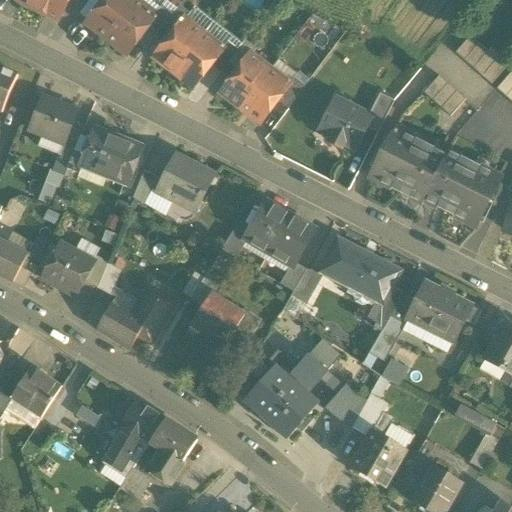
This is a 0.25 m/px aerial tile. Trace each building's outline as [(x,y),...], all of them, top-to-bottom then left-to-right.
[(19,0),(18,3),(58,23),(69,0),(19,0)] [(105,0),(86,25),(106,41),(137,1),(135,0),(105,0)] [(155,15),(137,1),(106,41),(126,56),(146,30),(157,16),(155,15)] [(155,38),(164,27),(172,15),(162,7),(155,15),(157,16),(146,30),(155,38)] [(178,7),(172,15),(164,27),(173,34),(184,20),(188,15),(178,7)] [(154,59),(173,74),(204,35),(184,20),(173,34),(154,59)] [(224,50),(204,35),(173,74),(193,89),(213,64),(224,50)] [(455,54),(491,85),(506,68),(470,36),(455,54)] [(248,39),(238,52),(231,60),(241,67),(250,55),(257,46),(248,39)] [(223,71),(231,60),(238,52),(228,44),(224,50),(213,64),(223,71)] [(220,95),(240,110),(270,70),(250,55),(241,67),(220,95)] [(18,77),(0,69),(0,112),(2,113),(18,77)] [(290,85),(270,70),(240,110),(260,125),(281,97),(290,85)] [(496,90),(511,104),(511,74),(511,73),(496,90)] [(281,97),(291,105),(307,84),(297,76),(290,85),(281,97)] [(424,94),(450,118),(466,100),(439,76),(424,94)] [(367,129),(378,134),(394,102),(380,95),(369,117),(373,119),(367,129)] [(63,144),(64,144),(72,122),(76,113),(42,99),(30,130),(63,144)] [(344,146),(356,152),(367,129),(373,119),(369,117),(336,100),(319,133),(331,139),(329,143),(342,150),(344,146)] [(58,156),(70,161),(84,127),(72,122),(64,144),(63,144),(58,156)] [(96,132),(84,127),(70,161),(82,166),(96,132)] [(123,187),(124,187),(141,145),(140,145),(138,149),(97,132),(99,128),(98,128),(96,132),(82,166),(81,170),(82,170),(84,166),(124,182),(123,187)] [(140,145),(99,128),(97,132),(138,149),(140,145)] [(421,206),(423,202),(446,156),(395,130),(369,180),(421,206)] [(448,152),(446,156),(423,202),(475,228),(500,178),(448,152)] [(174,202),(195,212),(213,176),(194,167),(192,171),(174,162),(176,158),(175,157),(163,180),(157,193),(174,202)] [(192,171),(194,167),(176,158),(174,162),(192,171)] [(66,170),(80,176),(82,170),(81,170),(82,166),(70,161),(66,170)] [(84,166),(82,170),(123,187),(124,182),(84,166)] [(133,198),(145,205),(152,191),(158,178),(144,171),(133,198)] [(157,193),(163,180),(158,178),(152,191),(157,193)] [(152,191),(145,205),(166,218),(174,202),(157,193),(152,191)] [(118,201),(115,208),(126,213),(129,205),(118,201)] [(290,267),(293,269),(296,265),(315,231),(266,203),(246,237),(244,240),(247,242),(290,267)] [(48,211),(43,221),(55,226),(59,216),(48,211)] [(104,228),(115,233),(121,220),(110,215),(104,228)] [(222,251),(237,259),(247,242),(244,240),(246,237),(235,230),(222,251)] [(101,243),(112,247),(117,236),(106,232),(101,243)] [(13,234),(6,246),(24,255),(30,243),(13,234)] [(37,239),(27,257),(38,263),(48,245),(37,239)] [(81,240),(74,252),(94,263),(96,257),(100,250),(81,240)] [(0,276),(14,283),(27,257),(24,255),(6,246),(0,243),(0,276)] [(320,273),(348,288),(350,285),(378,299),(384,302),(391,288),(399,272),(371,257),(369,261),(335,243),(320,273)] [(42,280),(75,298),(83,282),(94,263),(74,252),(61,245),(42,280)] [(83,282),(97,288),(107,264),(96,257),(94,263),(83,282)] [(121,269),(107,264),(97,288),(111,294),(114,287),(121,269)] [(280,285),(294,293),(305,273),(306,271),(296,265),(293,269),(290,267),(280,285)] [(317,279),(305,273),(294,293),(291,297),(303,304),(317,279)] [(182,294),(191,300),(204,280),(194,274),(182,294)] [(191,300),(202,307),(210,295),(215,299),(223,285),(207,275),(204,280),(191,300)] [(409,320),(453,342),(463,322),(470,307),(469,307),(425,284),(417,301),(407,319),(409,320)] [(374,307),(378,299),(350,285),(348,288),(346,293),(353,296),(353,297),(355,302),(362,305),(367,304),(367,303),(374,307)] [(115,299),(111,306),(131,318),(140,302),(114,287),(111,294),(110,297),(115,299)] [(140,302),(131,318),(144,326),(138,337),(151,345),(176,303),(149,287),(140,302)] [(403,294),(391,288),(384,302),(378,299),(374,307),(367,322),(382,331),(390,317),(403,294)] [(403,294),(390,317),(405,326),(409,320),(407,319),(417,301),(403,294)] [(225,347),(235,331),(244,316),(215,299),(210,295),(202,307),(191,326),(225,347)] [(463,322),(473,327),(481,311),(470,305),(469,307),(470,307),(463,322)] [(130,351),(138,337),(144,326),(131,318),(111,306),(96,331),(130,351)] [(259,325),(244,316),(235,331),(250,340),(259,325)] [(384,363),(405,326),(390,317),(382,331),(368,354),(384,363)] [(0,320),(0,356),(3,358),(17,330),(0,320)] [(485,360),(511,375),(511,331),(504,327),(485,360)] [(298,369),(289,378),(307,394),(320,381),(327,373),(341,357),(322,341),(309,357),(309,356),(298,369)] [(268,362),(275,368),(289,378),(298,369),(278,351),(268,362)] [(402,385),(410,369),(395,361),(386,377),(402,385)] [(13,396),(44,416),(62,388),(31,368),(22,382),(13,396)] [(319,405),(307,394),(289,378),(275,368),(243,404),(261,419),(262,418),(288,441),(319,405)] [(344,388),(327,373),(320,381),(337,396),(344,388)] [(12,376),(1,393),(11,399),(13,396),(22,382),(12,376)] [(337,420),(351,429),(366,402),(352,394),(345,387),(344,388),(337,396),(325,410),(337,420)] [(1,393),(0,395),(0,420),(6,411),(12,401),(13,400),(11,399),(1,393)] [(44,416),(13,396),(11,399),(13,400),(12,401),(41,420),(44,416)] [(12,401),(6,411),(35,430),(41,420),(12,401)] [(378,408),(366,402),(351,429),(362,435),(378,408)] [(121,426),(125,428),(142,439),(150,444),(165,421),(136,403),(121,426)] [(81,406),(75,416),(95,430),(102,419),(81,406)] [(287,442),(288,441),(262,418),(261,419),(287,442)] [(152,446),(160,450),(182,465),(183,464),(184,463),(197,442),(165,421),(150,444),(152,446)] [(383,440),(404,452),(412,438),(391,426),(383,440)] [(130,457),(142,439),(125,428),(113,446),(130,457)] [(350,469),(384,488),(404,452),(383,440),(371,433),(350,469)] [(470,463),(482,470),(494,450),(481,443),(470,463)] [(108,464),(120,472),(130,457),(113,446),(104,461),(108,464)] [(184,464),(183,464),(182,465),(160,450),(147,469),(171,485),(184,464)] [(409,468),(427,478),(433,467),(416,457),(409,468)] [(120,472),(108,464),(100,476),(120,489),(128,477),(120,472)] [(412,504),(426,511),(444,511),(461,483),(433,467),(427,478),(412,504)] [(120,489),(140,503),(151,487),(131,474),(128,477),(120,489)] [(511,511),(511,508),(501,501),(493,511),(511,511)]
